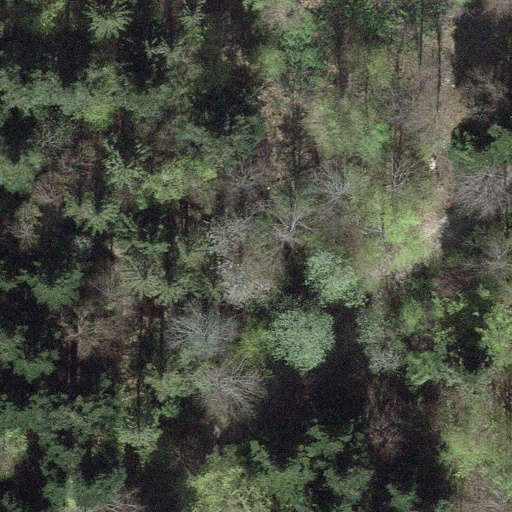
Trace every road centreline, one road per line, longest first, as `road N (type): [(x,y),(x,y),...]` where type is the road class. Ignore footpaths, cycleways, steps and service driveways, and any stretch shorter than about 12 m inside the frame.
road 1 (track): [(154,511),(362,298),(466,212),(511,185)]
road 2 (track): [(0,146),(400,266)]
